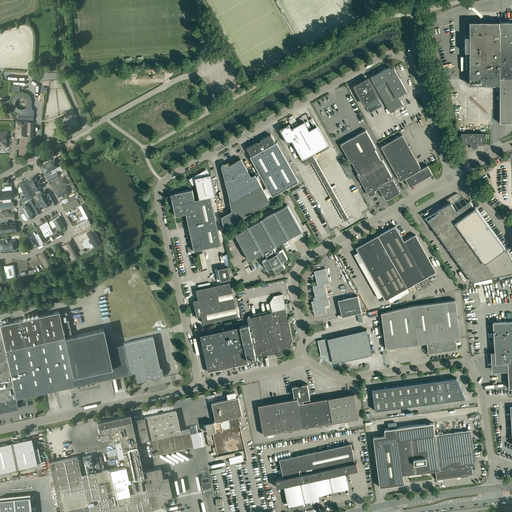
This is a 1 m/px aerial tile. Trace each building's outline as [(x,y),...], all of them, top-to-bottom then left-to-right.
[(511,21),(500,22),(500,123),(511,122),(511,21)] [(464,39),(464,53),(465,54),(467,54),(468,53),(469,53),(469,86),(499,86),(499,28),(498,28),(498,23),(469,23),(469,39),(468,39),(468,38),(465,38),(464,39)] [(389,67),(381,71),(371,77),(390,112),(403,105),(398,96),(407,91),(394,68),(389,67)] [(360,83),(354,86),(360,96),(370,113),(383,106),(368,79),(363,82),(362,80),(359,82),(360,83)] [(27,136),(27,134),(32,135),(32,131),(33,131),(33,121),(27,121),(27,124),(16,123),(15,130),(18,130),(17,137),(24,137),(25,130),(25,136),(27,136)] [(292,140),(297,150),(302,159),(318,150),(328,145),(318,125),(309,130),(304,121),(291,129),(289,124),(280,129),(287,143),(292,140)] [(351,138),(379,188),(385,199),(387,199),(399,193),(400,190),(393,179),(391,178),(392,176),(382,160),(380,159),(376,151),(375,150),(376,148),(366,130),(351,138)] [(484,133),(461,133),(464,145),(470,143),(472,148),(478,148),(478,144),(484,144),(484,133)] [(247,148),(248,150),(251,156),(250,157),(272,196),(299,181),(277,142),(276,143),(271,134),(247,148)] [(400,181),(405,178),(424,167),(422,165),(420,167),(411,150),(402,135),(381,147),(383,150),(400,181)] [(375,190),(379,188),(351,138),(340,144),(350,162),(353,163),(358,172),(357,174),(369,195),(371,196),(375,194),(375,192),(375,191),(375,190)] [(222,166),(229,194),(232,210),(222,216),(224,228),(270,201),(255,174),(251,177),(241,159),(228,167),(226,165),(226,164),(225,164),(224,164),(223,164),(223,165),(222,165),(222,166)] [(44,175),(57,167),(54,161),(41,168),(44,175)] [(428,165),(424,167),(405,178),(410,187),(432,174),(428,165)] [(45,175),(47,179),(61,172),(58,168),(45,175)] [(196,183),(199,199),(195,200),(192,189),(174,193),(170,194),(171,198),(172,198),(175,216),(186,213),(190,230),(194,250),(206,248),(221,244),(210,197),(215,195),(211,174),(209,175),(206,169),(189,179),(192,185),(196,183)] [(35,176),(28,180),(35,192),(41,188),(35,176)] [(49,184),(53,191),(66,184),(63,177),(49,184)] [(20,194),(24,201),(32,196),(23,182),(18,185),(22,193),(20,194)] [(57,198),(69,192),(65,186),(54,193),(57,198)] [(0,191),(0,199),(11,199),(11,194),(5,194),(4,191),(0,191)] [(38,199),(45,210),(52,206),(45,195),(38,199)] [(78,205),(74,199),(61,206),(64,212),(78,205)] [(39,205),(37,201),(29,205),(35,216),(40,214),(36,207),(39,205)] [(448,225),(457,237),(466,249),(475,262),(487,279),(511,272),(511,259),(510,254),(507,250),(506,250),(505,248),(476,207),(474,208),(470,201),(456,211),(451,203),(438,210),(439,212),(448,225)] [(34,216),(27,203),(19,207),(26,220),(34,216)] [(267,255),(266,258),(263,260),(267,269),(271,267),(274,268),(276,271),(285,267),(283,263),(284,260),(288,258),(283,249),(279,251),(276,250),(274,247),(302,231),(288,205),(235,234),(250,260),(265,251),(267,255)] [(85,219),(88,217),(91,216),(86,206),(83,208),(80,209),(85,219)] [(437,233),(448,225),(439,212),(428,220),(437,233)] [(87,218),(74,225),(80,236),(93,229),(87,218)] [(446,245),(457,237),(448,225),(437,233),(446,245)] [(53,233),(49,226),(42,230),(46,237),(53,233)] [(379,235),(408,287),(425,278),(404,241),(395,226),(394,227),(393,226),(379,234),(379,235)] [(34,235),(39,244),(47,241),(41,231),(34,235)] [(404,241),(425,278),(436,271),(415,234),(404,241)] [(408,287),(379,235),(366,242),(365,241),(362,243),(362,244),(356,248),(385,300),(408,287)] [(454,257),(466,249),(457,237),(446,245),(454,257)] [(71,240),(61,246),(70,261),(79,255),(71,240)] [(463,270),(475,262),(466,249),(454,257),(463,270)] [(53,266),(44,251),(37,255),(46,270),(53,266)] [(54,256),(60,267),(66,263),(60,252),(54,256)] [(472,282),(487,279),(475,262),(463,270),(472,282)] [(6,277),(12,276),(15,275),(13,264),(3,266),(6,277)] [(231,279),(228,266),(218,269),(221,281),(231,279)] [(313,286),(316,300),(311,301),(315,315),(326,313),(323,299),(328,298),(325,283),(329,282),(326,268),(314,271),(317,285),(313,286)] [(195,311),(195,314),(196,317),(202,316),(203,323),(224,319),(238,316),(230,282),(216,285),(196,289),(199,302),(194,303),(195,310),(195,311)] [(358,295),(338,300),(342,317),(362,312),(358,295)] [(422,304),(427,343),(428,350),(428,353),(457,349),(456,339),(461,338),(455,300),(422,304)] [(386,348),(417,344),(427,343),(422,304),(412,306),(381,313),(386,348)] [(249,324),(240,326),(248,360),(251,359),(251,361),(258,360),(257,356),(275,352),(276,356),(281,355),(287,346),(286,346),(288,343),(290,345),(293,340),(286,309),(247,317),(249,324)] [(0,324),(0,402),(16,399),(16,400),(17,400),(17,399),(70,387),(70,388),(75,387),(76,386),(124,375),(117,345),(108,347),(103,328),(72,335),(66,312),(59,314),(59,311),(0,324)] [(507,321),(493,322),(495,353),(493,353),(493,365),(494,366),(492,367),(494,370),(495,369),(496,370),(508,369),(509,388),(511,387),(511,318),(507,319),(507,321)] [(223,329),(231,366),(248,363),(248,360),(240,326),(223,329)] [(231,366),(223,329),(200,334),(209,371),(231,366)] [(325,355),(326,355),(326,356),(327,359),(332,358),(333,363),(372,354),(367,329),(318,341),(321,355),(325,355)] [(159,366),(153,337),(123,343),(123,344),(117,345),(124,375),(130,374),(129,373),(134,372),(137,382),(151,378),(153,380),(160,378),(163,374),(161,368),(159,366)] [(457,377),(451,378),(452,386),(459,385),(460,385),(457,377)] [(452,389),(452,386),(451,378),(443,379),(444,390),(452,389)] [(435,380),(436,391),(444,390),(443,379),(435,380)] [(435,380),(427,381),(429,392),(436,391),(435,380)] [(419,383),(421,393),(429,392),(427,381),(419,383)] [(295,384),(298,384),(298,385),(292,387),(294,396),(294,397),(297,396),(298,398),(258,405),(264,435),(303,428),(358,418),(354,393),(304,402),(303,400),(310,399),(310,398),(307,384),(308,384),(302,385),(301,383),(304,383),(304,382),(295,384)] [(413,395),(421,393),(419,383),(411,384),(413,395)] [(405,396),(413,395),(411,384),(403,385),(405,396)] [(403,385),(396,386),(397,397),(405,396),(403,385)] [(460,385),(459,385),(452,386),(452,389),(453,393),(462,391),(460,385)] [(389,398),(397,397),(396,386),(388,387),(389,398)] [(381,399),(389,398),(388,387),(380,388),(381,399)] [(373,400),(381,399),(380,388),(372,389),(373,400)] [(453,393),(452,389),(444,390),(446,401),(454,400),(453,393)] [(444,390),(436,391),(438,402),(446,401),(444,390)] [(430,403),(438,402),(436,391),(429,392),(430,403)] [(462,391),(453,393),(454,400),(465,398),(462,391)] [(429,392),(421,393),(422,404),(430,403),(429,392)] [(422,404),(421,393),(413,395),(414,405),(422,404)] [(414,405),(413,395),(405,396),(406,406),(414,405)] [(406,406),(405,396),(397,397),(399,408),(406,406)] [(238,397),(236,397),(228,399),(212,403),(216,421),(242,415),(238,397)] [(397,397),(389,398),(391,409),(399,408),(397,397)] [(383,410),(391,409),(389,398),(381,399),(383,410)] [(383,410),(381,399),(373,400),(375,411),(383,410)] [(125,465),(81,475),(77,456),(50,462),(61,511),(87,505),(88,511),(164,511),(163,506),(166,505),(165,501),(169,500),(169,499),(173,498),(168,475),(165,476),(165,477),(163,477),(161,467),(145,471),(143,472),(136,443),(149,440),(152,455),(193,446),(190,431),(181,433),(179,426),(176,410),(99,427),(100,434),(101,438),(108,437),(107,432),(118,430),(125,465)] [(439,434),(435,435),(434,423),(384,429),(385,435),(373,437),(380,487),(405,484),(403,475),(435,470),(437,479),(473,474),(472,465),(476,465),(471,430),(443,434),(443,432),(439,433),(439,434)] [(31,438),(11,442),(17,469),(37,465),(31,438)] [(11,442),(1,445),(0,444),(0,473),(17,469),(11,442)] [(357,471),(357,470),(358,470),(356,462),(355,462),(351,444),(279,459),(283,478),(276,480),(277,487),(285,486),(289,504),(319,498),(318,494),(347,487),(344,473),(348,472),(348,473),(357,471)] [(31,511),(30,497),(0,499),(0,511),(31,511)]
